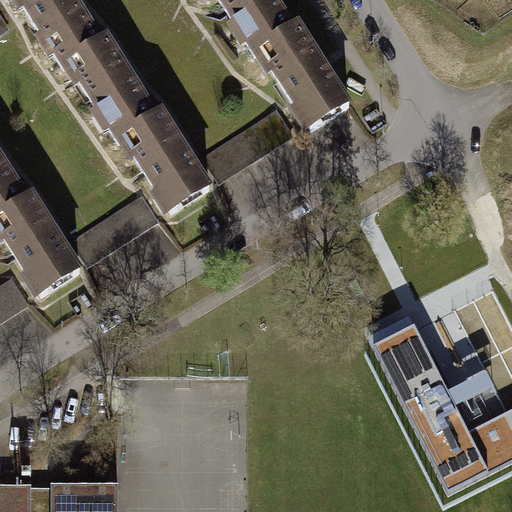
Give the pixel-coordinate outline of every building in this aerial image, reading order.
[(64,0),(0,0),(0,1),(21,37),(69,8),(64,0)] [(207,0),(249,65),(296,34),(273,0),(207,0)] [(77,6),(34,33),(89,120),(132,93),(77,6)] [(296,34),(249,65),(303,148),(354,115),(300,32),(296,34)] [(146,89),(103,114),(167,223),(211,197),(146,89)] [(7,168),(0,173),(0,254),(32,298),(78,266),(7,168)] [(0,328),(35,308),(18,280),(0,290),(0,328)] [(450,497),(511,462),(511,326),(489,282),(373,340),(450,497)] [(32,489),(0,489),(0,511),(42,511),(42,491),(32,491),(32,489)] [(52,491),(42,491),(42,511),(118,511),(119,490),(52,489),(52,491)]
